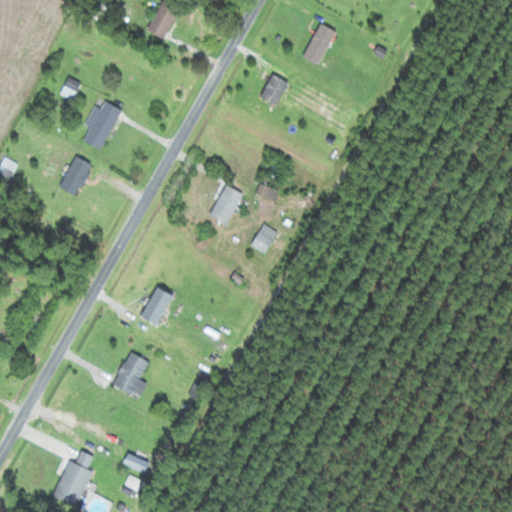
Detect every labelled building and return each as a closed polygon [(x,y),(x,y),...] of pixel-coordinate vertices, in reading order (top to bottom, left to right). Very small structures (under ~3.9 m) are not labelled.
[(164,0),(148,30),(165,39),(184,6),(173,0),(164,0)] [(337,32),(322,24),(304,56),(319,65),(337,32)] [(262,99),(278,107),(289,82),(273,75),(262,99)] [(73,99),(79,86),(69,81),(63,94),(73,99)] [(81,139),(101,151),(123,111),(106,102),(102,109),(99,108),(81,139)] [(94,168),(79,157),(60,186),(75,197),(94,168)] [(0,171),(0,175),(9,181),(17,164),(7,159),(0,171)] [(212,216),(229,224),(243,194),(226,185),(212,216)] [(258,195),(276,201),(279,191),(261,185),(258,195)] [(265,254),(279,234),(266,225),(252,245),(265,254)] [(174,295),(157,287),(143,317),(159,325),(174,295)] [(150,361),(129,353),(115,387),(141,397),(147,384),(141,381),(150,361)] [(77,463),(71,460),(54,497),(77,508),(93,472),(89,471),(95,457),(82,452),(77,463)]
